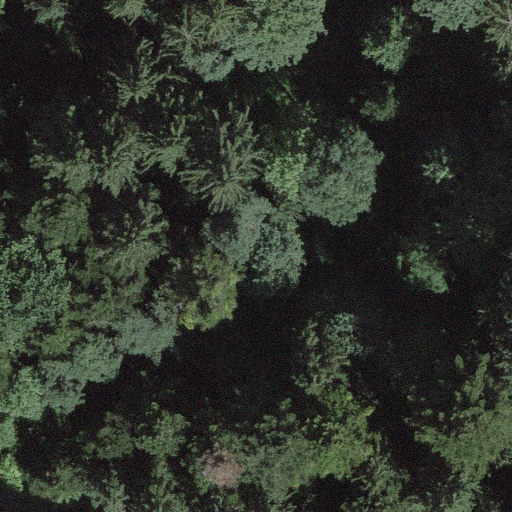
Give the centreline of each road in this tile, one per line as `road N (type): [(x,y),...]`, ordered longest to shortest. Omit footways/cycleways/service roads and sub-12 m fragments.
road 1 (track): [(511,446),(16,511)]
road 2 (track): [(402,0),(511,65)]
